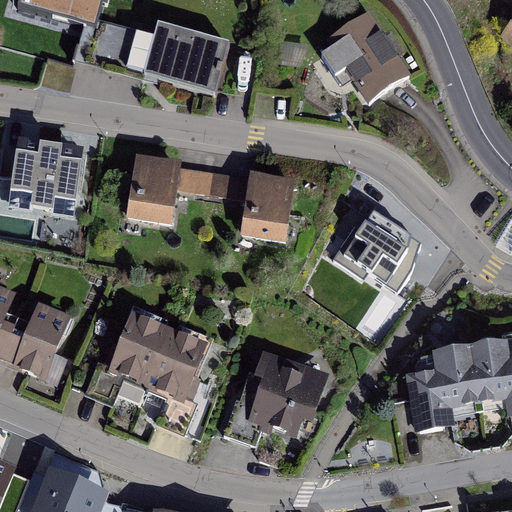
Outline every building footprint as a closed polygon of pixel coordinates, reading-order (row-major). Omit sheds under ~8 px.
[(105,0),(19,0),(16,15),(96,36),(105,0)] [(421,67),(381,3),(332,34),(373,98),(421,67)] [(232,47),(160,27),(144,83),(216,104),(232,47)] [(11,210),(77,221),(88,153),(22,142),(11,210)] [(171,233),(183,165),(137,158),(125,225),(171,233)] [(291,249),(301,182),(253,175),(243,243),(291,249)] [(357,245),(396,274),(429,229),(391,200),(357,245)] [(25,292),(0,281),(0,356),(9,360),(28,315),(17,311),(25,292)] [(39,320),(28,315),(9,360),(54,378),(80,313),(47,300),(39,320)] [(181,322),(140,305),(114,368),(154,384),(181,322)] [(222,339),(181,322),(154,384),(195,401),(222,339)] [(511,339),(477,345),(485,402),(511,398),(511,401),(511,339)] [(457,406),(485,402),(477,345),(440,351),(443,368),(412,373),(421,431),(460,425),(457,406)] [(340,371),(278,351),(256,420),(318,440),(340,371)] [(0,511),(2,511),(17,475),(0,467),(0,511)] [(100,511),(107,499),(49,469),(26,511),(100,511)]
